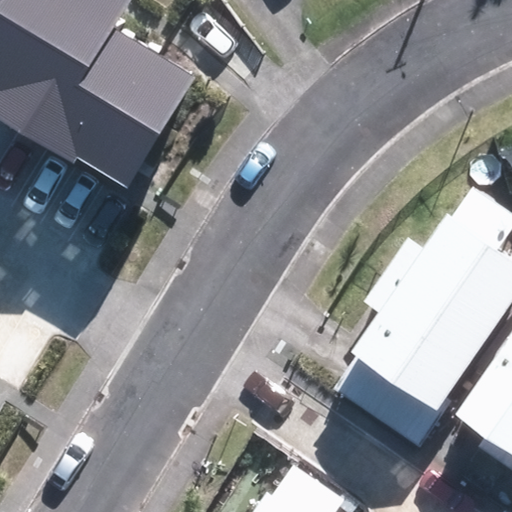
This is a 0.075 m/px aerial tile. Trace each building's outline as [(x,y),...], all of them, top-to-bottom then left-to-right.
[(0,0),(0,121),(71,164),(77,154),(126,183),(191,74),(113,27),(128,0),(0,0)] [(408,452),(511,297),(511,267),(488,252),(506,224),(453,189),(318,392),(408,452)] [(511,458),(511,329),(443,421),(505,468),(511,458)] [(0,410),(28,363),(0,346),(0,410)] [(332,511),(341,500),(291,464),(256,511),(332,511)]
